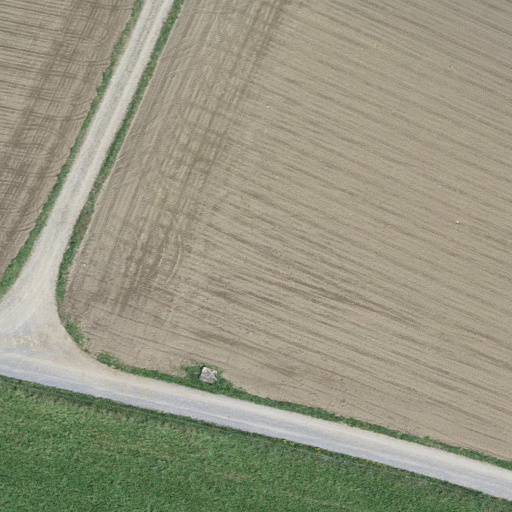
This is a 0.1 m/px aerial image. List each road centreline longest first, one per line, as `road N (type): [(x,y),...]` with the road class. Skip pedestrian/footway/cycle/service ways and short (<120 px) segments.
road 1 (track): [(0,359),(511,490)]
road 2 (track): [(158,0),(4,361)]
